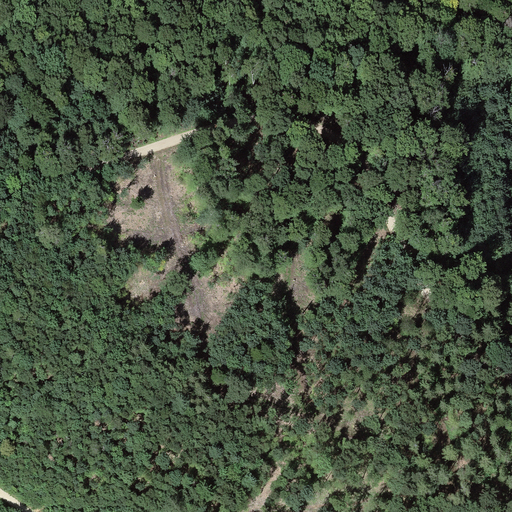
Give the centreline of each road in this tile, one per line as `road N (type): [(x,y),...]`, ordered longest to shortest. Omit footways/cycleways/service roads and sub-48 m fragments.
road 1 (track): [(511,372),(478,357),(451,329),(386,214),(369,167),(323,129),(266,116),(228,123),(0,196)]
road 2 (track): [(259,511),(338,478),(385,447),(511,502)]
road 3 (track): [(449,475),(442,428),(412,385),(429,296)]
road 4 (track): [(23,511),(86,502),(155,511)]
